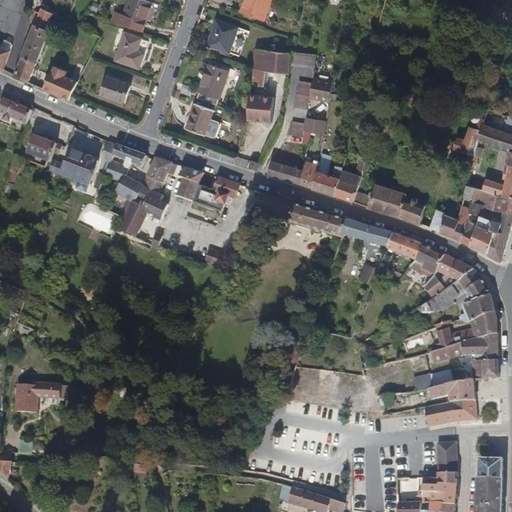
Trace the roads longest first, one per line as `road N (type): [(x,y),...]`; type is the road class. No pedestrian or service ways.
road 1 (residential): [(143,142),(407,229),(464,253),(508,284)]
road 2 (residential): [(0,83),(143,142)]
road 3 (residential): [(143,142),(194,0)]
road 4 (residential): [(511,433),(469,432),(464,511)]
